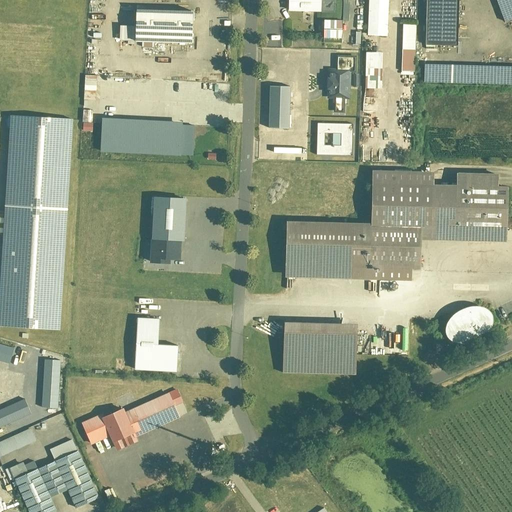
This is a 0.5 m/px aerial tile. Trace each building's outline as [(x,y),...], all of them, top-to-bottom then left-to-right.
[(319,0),(286,0),(286,13),(319,14),(319,0)] [(366,0),(366,36),(386,36),(386,0),(366,0)] [(456,0),(423,0),(422,45),(455,46),(456,0)] [(511,0),(495,0),(506,25),(511,22),(511,0)] [(187,13),(133,12),(133,43),(186,44),(187,13)] [(401,24),(401,72),(414,72),(415,24),(401,24)] [(380,89),(380,69),(387,69),(387,52),(364,52),(364,89),(380,89)] [(511,86),(511,67),(422,66),(422,84),(511,86)] [(352,71),(329,70),(328,98),(351,99),(352,71)] [(288,88),(267,88),(266,130),(286,131),(288,88)] [(70,120),(8,116),(0,232),(0,330),(56,334),(70,120)] [(183,124),(100,119),(98,152),(181,157),(183,124)] [(354,124),(318,124),(318,155),(353,156),(354,124)] [(284,227),(283,280),(409,283),(409,272),(418,272),(419,243),(504,243),(505,190),(495,190),(496,176),(454,174),(453,189),(430,188),(431,173),(368,171),(368,227),(284,227)] [(185,199),(150,197),(147,266),(182,267),(185,199)] [(447,346),(492,329),(481,303),(437,320),(447,346)] [(156,321),(135,320),(133,372),(175,374),(176,348),(155,347),(156,321)] [(353,328),(280,326),(279,375),(352,377),(353,328)] [(19,349),(0,343),(0,360),(11,364),(14,352),(18,353),(19,349)] [(30,360),(36,362),(39,351),(33,350),(30,360)] [(41,359),(41,407),(59,408),(59,360),(41,359)] [(177,408),(166,383),(102,410),(100,405),(77,415),(86,436),(109,425),(116,441),(133,434),(130,428),(177,408)] [(0,408),(0,427),(32,414),(25,398),(0,408)] [(0,455),(35,441),(30,428),(0,440),(0,455)] [(77,451),(14,478),(28,511),(55,511),(50,498),(67,491),(75,511),(76,511),(99,502),(77,451)]
